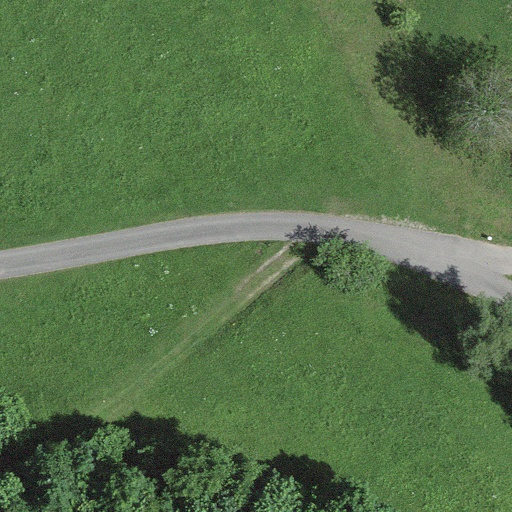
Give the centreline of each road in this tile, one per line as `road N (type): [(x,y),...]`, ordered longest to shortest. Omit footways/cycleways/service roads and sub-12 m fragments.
road 1 (track): [(511,310),(323,212),(0,258)]
road 2 (track): [(366,235),(511,262)]
